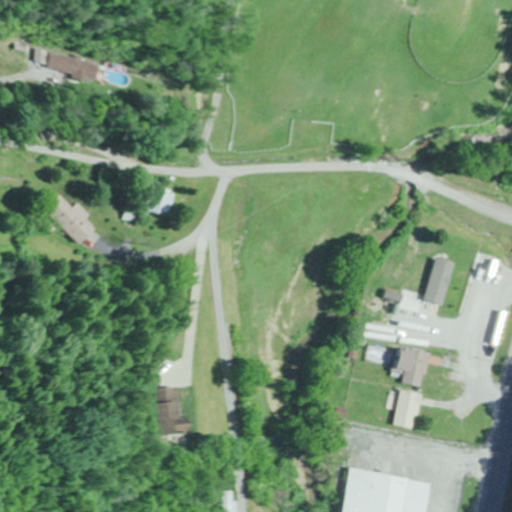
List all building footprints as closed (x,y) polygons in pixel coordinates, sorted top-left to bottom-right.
[(100,83),(104,67),(46,52),(42,69),(100,83)] [(154,183),(139,181),(134,212),(161,217),(166,192),(153,190),(154,183)] [(68,203),(64,208),(50,195),(35,211),(73,245),(88,230),(78,221),(82,216),(68,203)] [(447,263),(423,259),(414,305),(438,310),(447,263)] [(392,307),(386,340),(409,344),(416,312),(392,307)] [(427,354),(397,348),(392,370),(401,372),(399,384),(421,389),(427,354)] [(190,433),(189,422),(181,422),(178,387),(154,389),(158,436),(190,433)] [(413,430),(420,395),(397,391),(391,426),(413,430)] [(426,511),(431,483),(342,469),(335,511),(426,511)] [(221,491),(220,511),(232,511),(233,501),(230,501),(230,492),(221,491)]
